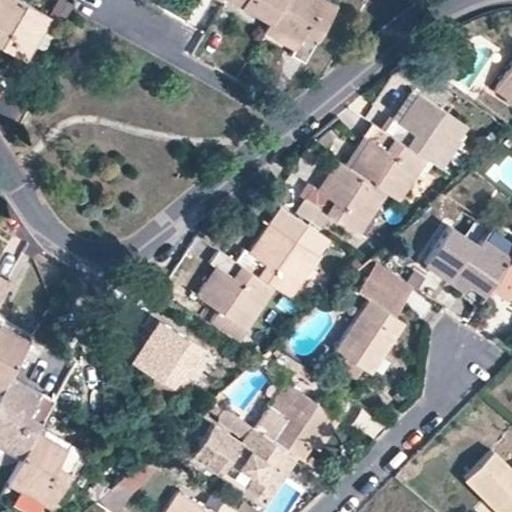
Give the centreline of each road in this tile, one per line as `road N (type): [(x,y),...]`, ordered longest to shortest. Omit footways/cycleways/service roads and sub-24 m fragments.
road 1 (residential): [(0,158),(58,241),(106,255),(161,231),(292,120)]
road 2 (residential): [(292,120),(185,60),(170,36),(107,0)]
road 3 (residential): [(326,511),(433,407),(458,357)]
road 4 (residential): [(292,120),(448,0)]
